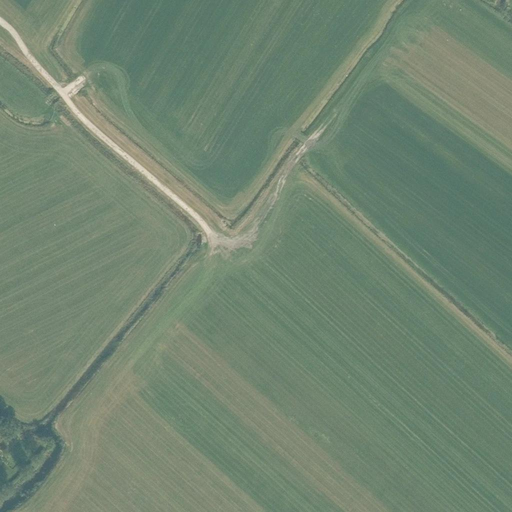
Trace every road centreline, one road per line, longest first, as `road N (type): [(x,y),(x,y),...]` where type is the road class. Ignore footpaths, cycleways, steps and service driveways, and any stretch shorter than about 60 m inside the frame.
road 1 (track): [(210,232),(79,117),(0,21)]
road 2 (track): [(210,232),(238,240),(253,227),(308,144)]
